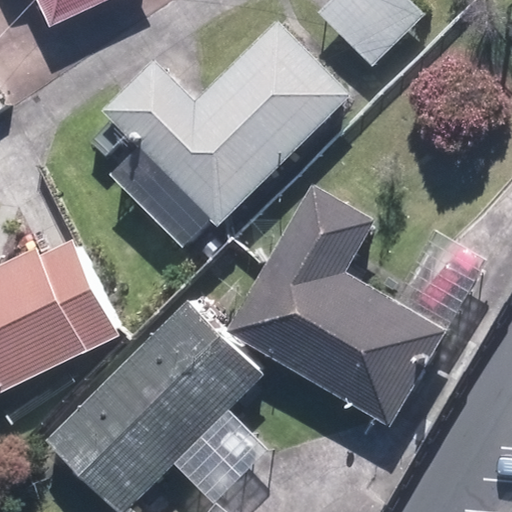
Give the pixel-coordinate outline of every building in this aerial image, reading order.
[(55,0),(67,25),(121,0),(55,0)] [(427,0),(341,0),(335,6),(386,61),(439,12),(427,0)] [(231,213),(241,223),(338,127),(345,135),(385,96),(301,9),(219,89),(179,49),(124,103),(158,138),(130,165),(203,241),(231,213)] [(0,110),(23,95),(0,59),(0,110)] [(367,262),(395,214),(335,178),(249,324),(410,420),(468,322),(367,262)] [(0,272),(0,397),(141,336),(96,231),(0,272)] [(227,497),(286,443),(252,406),(286,375),(207,290),(54,430),(118,500),(128,511),(136,511),(151,499),(154,496),(168,483),(193,460),(227,497)] [(165,511),(151,499),(136,511),(128,511),(118,500),(104,511),(165,511)]
